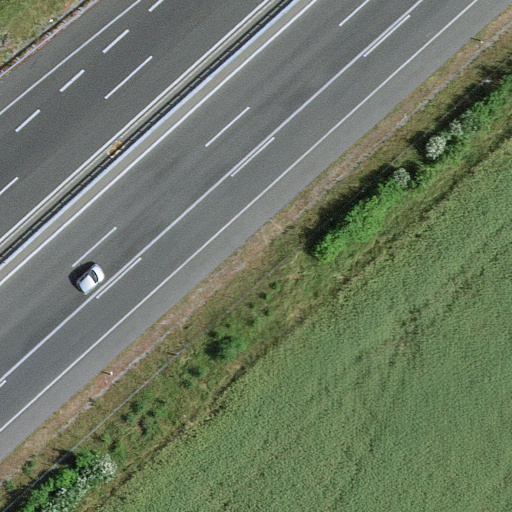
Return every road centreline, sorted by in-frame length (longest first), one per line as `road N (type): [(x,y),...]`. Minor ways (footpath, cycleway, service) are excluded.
road 1 (motorway): [(0,333),(367,0)]
road 2 (motorway): [(214,0),(0,193)]
